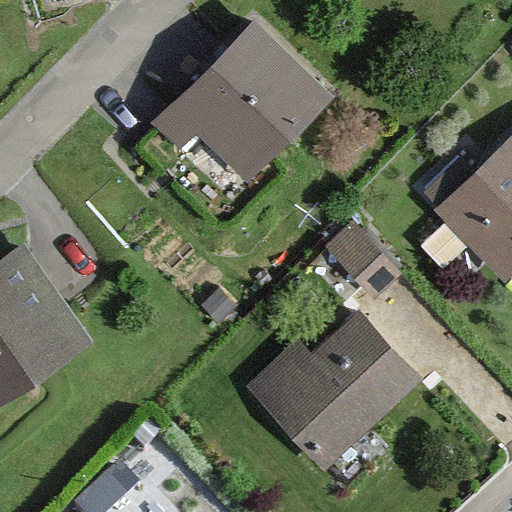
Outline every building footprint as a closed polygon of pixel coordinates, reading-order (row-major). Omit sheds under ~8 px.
[(259,16),(148,128),(230,208),(340,96),(259,16)] [(511,134),(434,211),(508,286),(511,281),(511,134)] [(360,213),(336,238),(365,266),(389,241),(360,213)] [(30,244),(0,263),(0,404),(94,343),(30,244)] [(298,341),(250,387),(331,473),(431,377),(364,307),(312,356),(298,341)]
